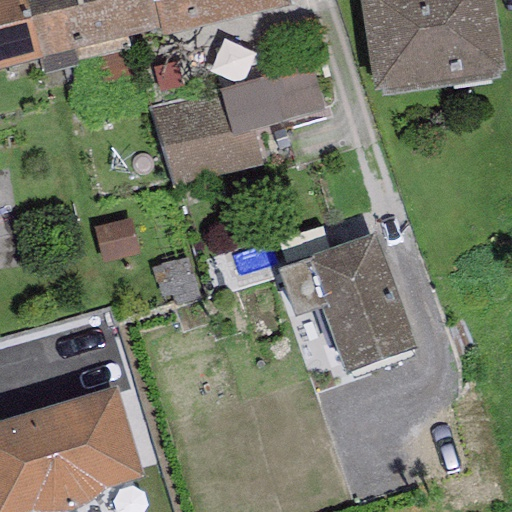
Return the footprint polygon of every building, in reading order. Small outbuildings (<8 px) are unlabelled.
[(0,0),(0,78),(41,67),(22,0),(0,0)] [(151,0),(22,0),(41,67),(161,35),(151,0)] [(286,0),(151,0),(161,35),(163,45),(290,13),(286,0)] [(488,0),(358,0),(374,103),(500,85),(488,0)] [(166,123),(179,184),(259,167),(246,106),(166,123)] [(373,240),(277,276),(295,325),(321,316),(345,381),(415,355),(373,240)] [(117,397),(0,430),(0,511),(84,511),(92,507),(98,502),(101,494),(144,480),(117,397)]
